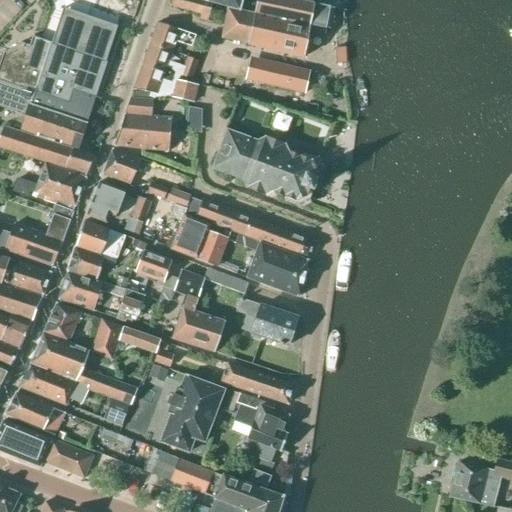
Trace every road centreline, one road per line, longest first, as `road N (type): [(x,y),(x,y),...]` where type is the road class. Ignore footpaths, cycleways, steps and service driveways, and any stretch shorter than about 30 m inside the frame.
road 1 (residential): [(0,402),(79,217),(154,0)]
road 2 (residential): [(289,511),(329,245),(212,200)]
